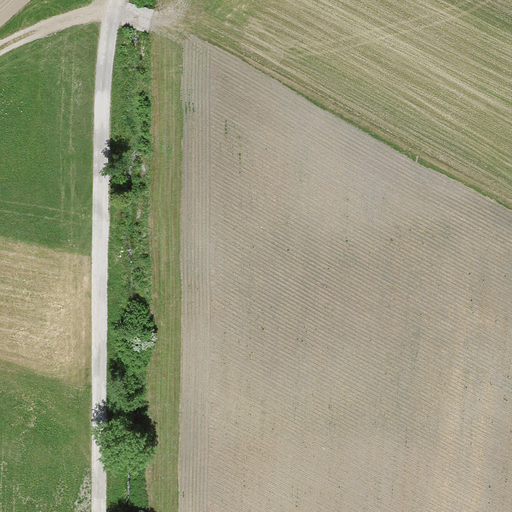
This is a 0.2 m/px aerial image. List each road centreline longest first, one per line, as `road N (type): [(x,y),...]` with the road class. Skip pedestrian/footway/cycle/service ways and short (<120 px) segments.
road 1 (track): [(100,511),(99,263),(105,86),(117,0)]
road 2 (track): [(114,7),(73,14),(0,47)]
